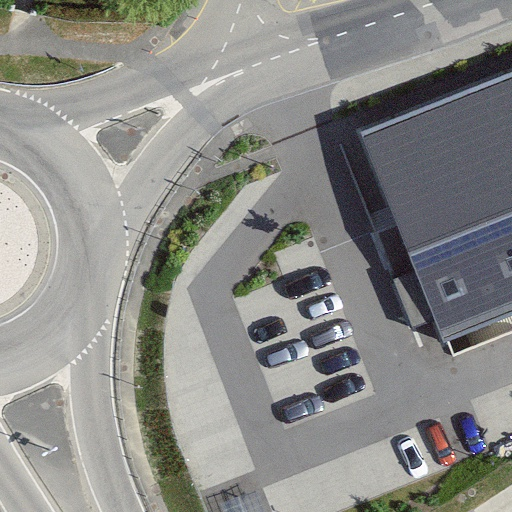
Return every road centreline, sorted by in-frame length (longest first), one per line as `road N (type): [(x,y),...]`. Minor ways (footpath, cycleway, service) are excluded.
road 1 (tertiary): [(271,63),(170,78),(11,129)]
road 2 (tertiary): [(91,258),(185,136),(271,63)]
road 3 (secondary): [(123,511),(95,422),(79,296)]
road 4 (tertiary): [(447,0),(271,63)]
road 5 (secondary): [(91,258),(89,217),(74,179),(47,149),(11,129)]
